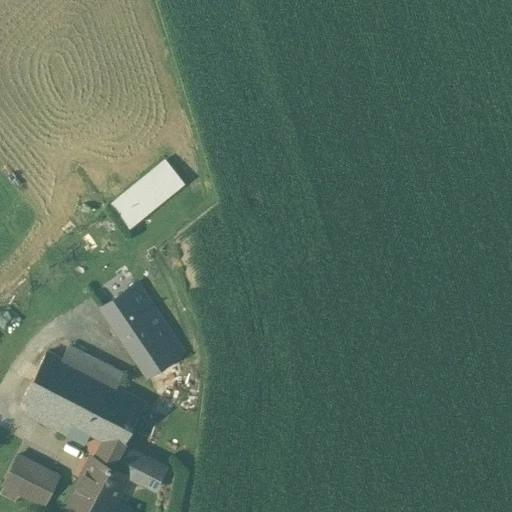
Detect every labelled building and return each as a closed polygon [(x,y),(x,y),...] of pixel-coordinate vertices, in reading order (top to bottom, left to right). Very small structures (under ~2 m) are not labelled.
[(167,157),(109,201),(129,227),(187,183),(167,157)] [(182,349),(136,284),(103,307),(148,373),(182,349)] [(124,373),(73,346),(64,363),(95,378),(115,388),(124,373)] [(95,378),(64,363),(40,409),(72,424),(95,378)] [(115,388),(95,378),(72,424),(67,435),(86,443),(91,432),(106,440),(121,448),(145,403),(115,388)] [(106,440),(97,458),(93,456),(69,502),(89,511),(109,511),(114,502),(113,501),(126,476),(128,477),(129,475),(112,466),(121,448),(106,440)] [(67,462),(23,441),(5,478),(10,481),(6,489),(17,494),(21,486),(47,499),(67,462)]
